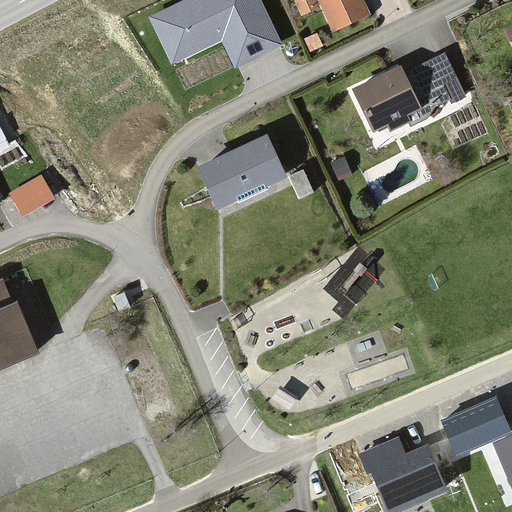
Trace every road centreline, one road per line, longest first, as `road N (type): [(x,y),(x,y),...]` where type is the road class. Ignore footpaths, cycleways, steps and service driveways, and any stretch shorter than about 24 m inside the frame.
road 1 (residential): [(128,243),(163,162),(187,135),(457,0)]
road 2 (residential): [(242,473),(511,361)]
road 3 (residential): [(242,473),(173,304),(128,243)]
road 4 (residential): [(0,242),(54,225),(128,243)]
